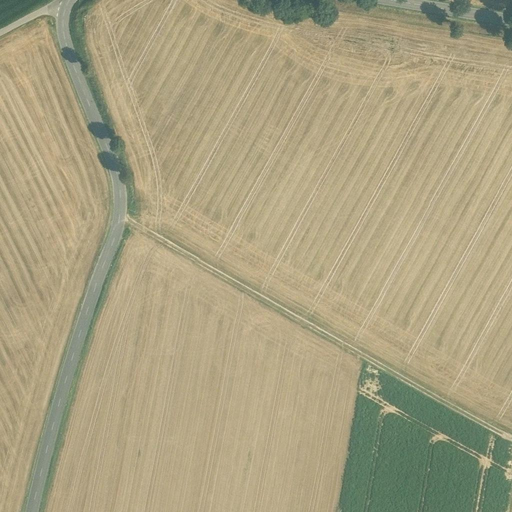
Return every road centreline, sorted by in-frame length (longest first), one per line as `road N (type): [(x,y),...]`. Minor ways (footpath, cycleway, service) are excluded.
road 1 (tertiary): [(32,511),(75,352),(122,220),(122,174),(66,44),(69,0)]
road 2 (track): [(122,220),(511,438)]
road 3 (secondary): [(511,22),(370,0)]
